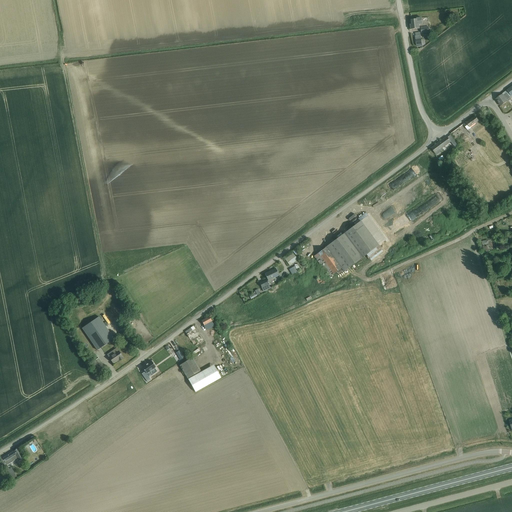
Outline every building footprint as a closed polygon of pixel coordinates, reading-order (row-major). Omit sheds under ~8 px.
[(416,20),(411,20),(411,24),(410,24),(410,29),(419,28),(418,24),(422,24),(421,18),(416,19),(416,20)] [(511,95),(511,86),(502,94),(503,94),(504,96),(507,93),(510,97),(511,95)] [(503,94),(496,99),(501,106),(508,101),(507,100),(510,98),(510,97),(507,93),(504,96),(503,94)] [(467,123),(466,122),(463,124),(468,130),(471,128),(470,127),(479,121),(476,116),(467,123)] [(447,137),(431,148),(436,155),(443,150),(442,148),(451,142),(455,147),(458,145),(451,136),(448,138),(447,137)] [(314,256),(329,277),(341,268),(343,271),(378,246),(360,222),(314,256)] [(292,253),(284,259),(289,266),(297,260),(292,253)] [(295,266),(289,269),(292,274),(298,271),(295,266)] [(268,280),(279,276),(276,269),(265,273),(268,280)] [(271,288),(267,280),(259,283),(263,291),(271,288)] [(82,328),(97,350),(114,339),(99,316),(82,328)] [(209,316),(201,321),(204,325),(209,322),(212,321),(209,316)] [(197,328),(188,333),(199,350),(204,347),(201,344),(205,341),(197,328)] [(171,356),(178,351),(173,343),(166,348),(171,356)] [(119,361),(123,358),(118,351),(109,357),(113,364),(118,360),(119,361)] [(182,364),(180,365),(182,369),(182,370),(187,378),(188,378),(188,379),(192,377),(197,374),(201,372),(197,366),(195,361),(192,357),(184,362),(182,364)] [(100,371),(105,368),(98,358),(93,361),(100,371)] [(145,372),(142,374),(145,378),(147,382),(148,381),(151,380),(148,376),(146,374),(150,371),(156,367),(151,361),(148,363),(142,367),(145,372)] [(192,377),(188,379),(195,392),(221,378),(216,369),(213,365),(205,370),(201,372),(197,374),(192,377)] [(0,460),(4,466),(6,465),(11,462),(15,460),(17,459),(18,461),(23,458),(17,449),(10,453),(0,460)] [(8,469),(7,470),(12,478),(16,476),(11,468),(8,469)] [(0,484),(9,479),(5,473),(0,476),(0,484)]
